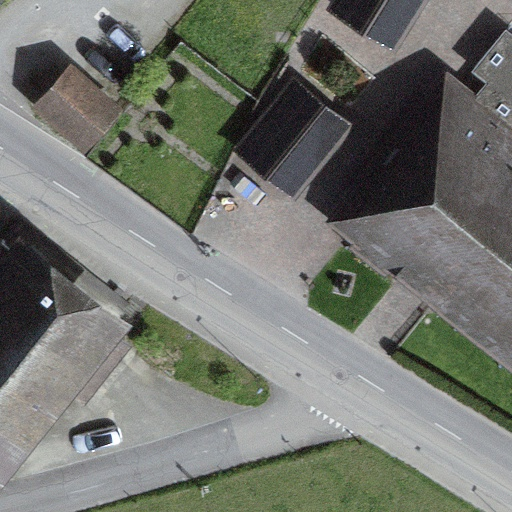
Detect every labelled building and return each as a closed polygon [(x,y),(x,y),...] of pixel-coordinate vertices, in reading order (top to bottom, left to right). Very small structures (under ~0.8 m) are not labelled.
[(438,0),(339,0),(331,13),(402,58),(438,0)] [(82,74),(42,112),(82,153),(122,115),(82,74)] [(360,132),(303,85),(242,159),(299,206),(360,132)] [(511,175),(446,120),(368,214),(511,334),(511,175)] [(24,236),(0,267),(0,490),(5,494),(137,323),(24,236)]
